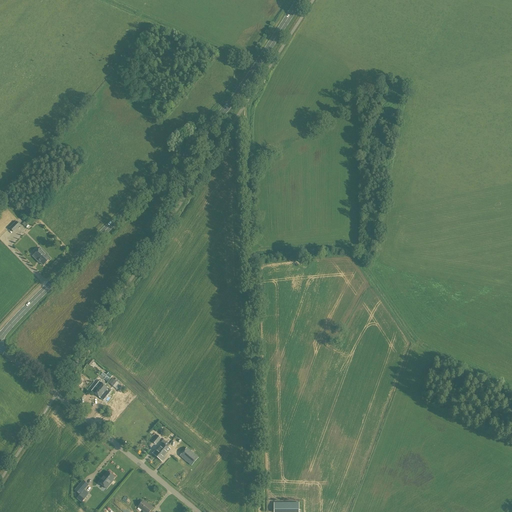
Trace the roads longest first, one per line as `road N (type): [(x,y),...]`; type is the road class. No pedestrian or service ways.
road 1 (primary): [(0,337),(215,121),(299,0)]
road 2 (track): [(259,511),(239,90)]
road 3 (unclassified): [(199,511),(0,348)]
